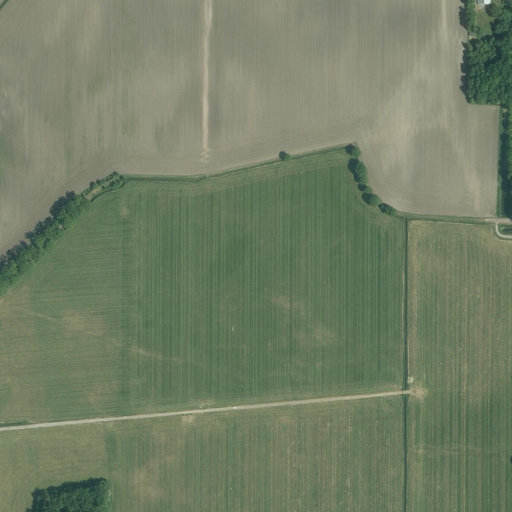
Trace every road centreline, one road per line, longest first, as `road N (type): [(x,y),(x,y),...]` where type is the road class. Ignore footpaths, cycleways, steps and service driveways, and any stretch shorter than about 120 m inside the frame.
road 1 (track): [(0,429),(409,391)]
road 2 (track): [(0,285),(87,198),(118,178),(203,175)]
